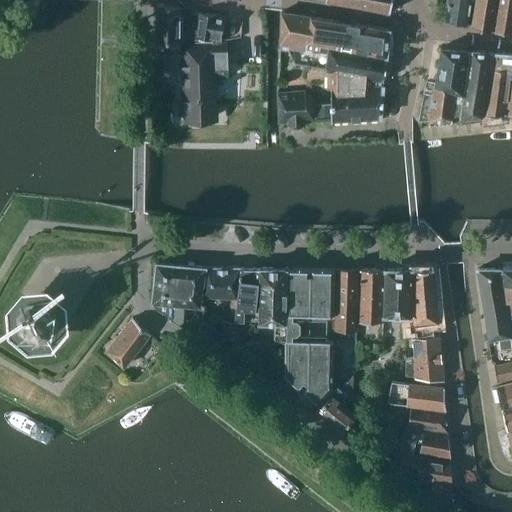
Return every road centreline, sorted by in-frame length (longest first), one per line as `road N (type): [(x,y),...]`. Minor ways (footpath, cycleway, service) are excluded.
road 1 (residential): [(436,252),(139,245)]
road 2 (residential): [(511,500),(485,497),(463,478),(436,252)]
road 3 (residential): [(511,463),(497,448),(468,251)]
road 4 (residential): [(415,25),(264,0)]
